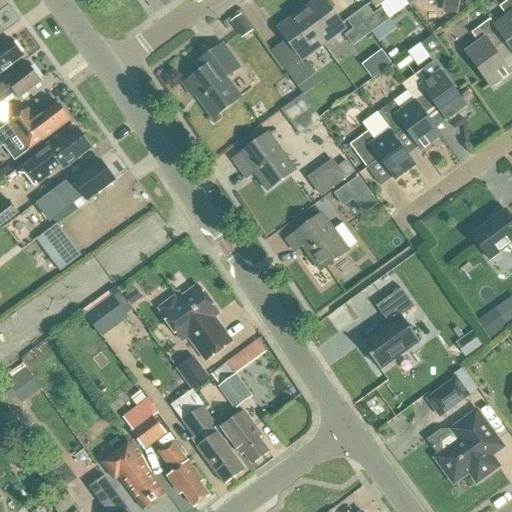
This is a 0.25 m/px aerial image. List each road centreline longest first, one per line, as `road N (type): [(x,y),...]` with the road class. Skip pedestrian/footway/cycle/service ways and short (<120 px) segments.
road 1 (unclassified): [(347,428),(107,74)]
road 2 (residential): [(235,511),(347,428)]
road 3 (residential): [(410,219),(511,146)]
road 4 (residential): [(107,74),(207,0)]
